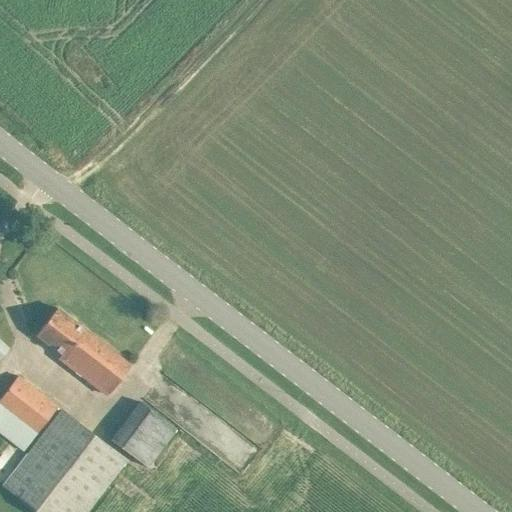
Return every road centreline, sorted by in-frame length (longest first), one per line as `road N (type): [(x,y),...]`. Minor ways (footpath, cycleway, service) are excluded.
road 1 (tertiary): [(473,511),(47,183)]
road 2 (track): [(252,0),(70,181),(47,183)]
